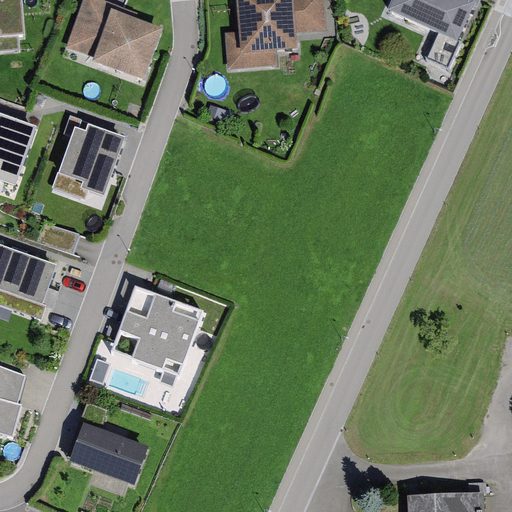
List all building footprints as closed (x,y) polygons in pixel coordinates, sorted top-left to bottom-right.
[(0,39),(23,38),(20,0),(13,0),(0,1),(0,39)] [(141,14),(106,0),(86,0),(68,46),(146,77),(166,28),(139,18),(141,14)] [(231,0),(235,38),(224,39),(227,74),(277,70),(276,55),(293,53),(292,41),(329,38),(325,0),(231,0)] [(477,5),(464,0),(388,0),(380,19),(457,52),(477,5)] [(42,123),(0,107),(0,174),(19,182),(42,123)] [(89,129),(86,137),(76,133),(59,179),(84,188),(82,194),(105,202),(126,143),(89,129)] [(58,271),(0,249),(0,294),(43,310),(58,271)] [(204,317),(136,293),(112,357),(180,382),(204,317)] [(0,432),(13,436),(27,377),(0,365),(0,432)] [(85,424),(84,427),(103,434),(110,415),(88,407),(82,423),(85,424)] [(103,434),(84,427),(76,447),(70,465),(69,466),(135,491),(136,490),(142,472),(150,452),(103,434)] [(484,511),(484,497),(403,501),(403,511),(484,511)]
